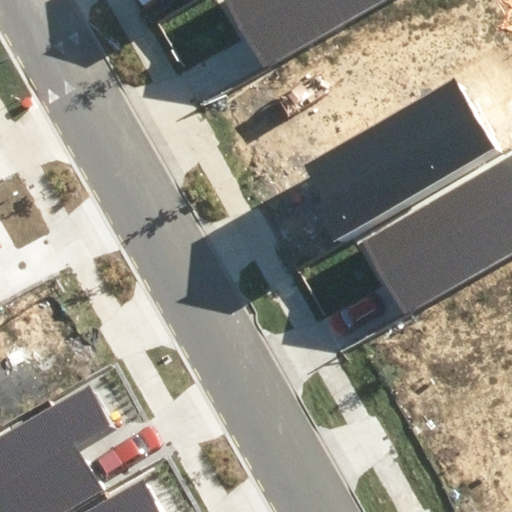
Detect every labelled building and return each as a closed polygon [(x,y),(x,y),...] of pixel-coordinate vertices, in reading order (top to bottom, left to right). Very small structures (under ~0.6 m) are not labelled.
[(224,0),(265,70),(387,0),(224,0)] [(332,244),(495,153),(454,79),(302,164),(324,203),(313,209),(332,244)] [(405,315),(511,253),(511,155),(363,243),(405,315)] [(0,437),(0,511),(67,511),(105,491),(79,446),(115,426),(92,385),(0,437)] [(86,511),(162,511),(144,480),(86,511)]
